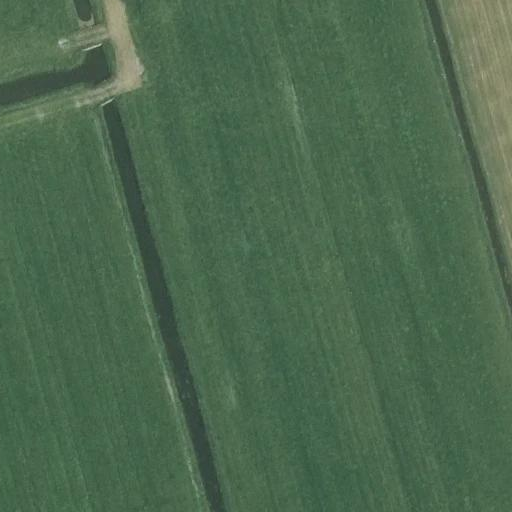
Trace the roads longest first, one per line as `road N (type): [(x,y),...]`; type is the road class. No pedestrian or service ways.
road 1 (track): [(0,121),(129,77),(109,0)]
road 2 (track): [(0,64),(121,31)]
